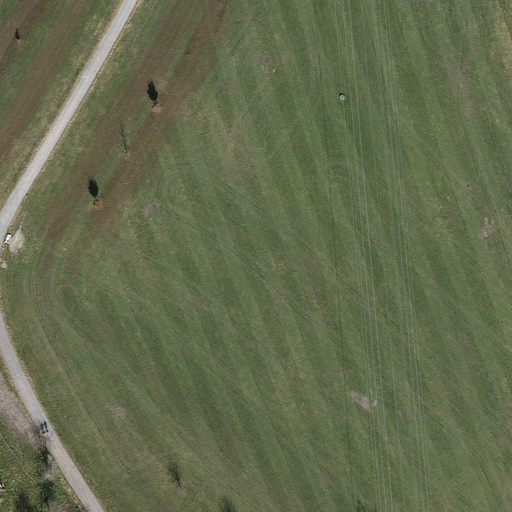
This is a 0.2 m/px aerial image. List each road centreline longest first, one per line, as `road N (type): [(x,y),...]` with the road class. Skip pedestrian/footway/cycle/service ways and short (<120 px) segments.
road 1 (track): [(135,0),(0,232)]
road 2 (track): [(0,325),(24,387),(96,511)]
